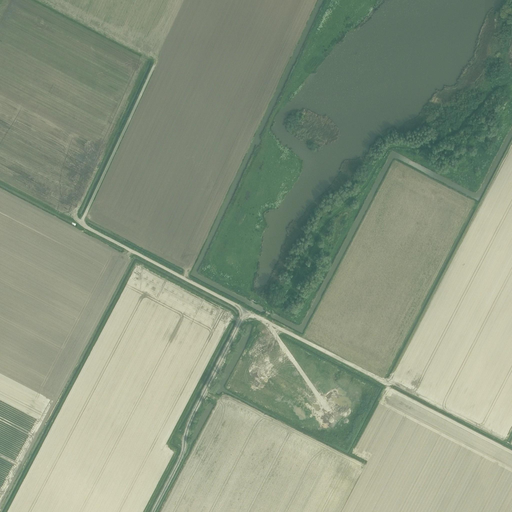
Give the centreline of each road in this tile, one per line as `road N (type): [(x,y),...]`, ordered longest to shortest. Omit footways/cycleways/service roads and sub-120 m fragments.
road 1 (track): [(242,313),(82,221),(155,63)]
road 2 (track): [(153,511),(242,313)]
road 3 (track): [(381,380),(264,320)]
